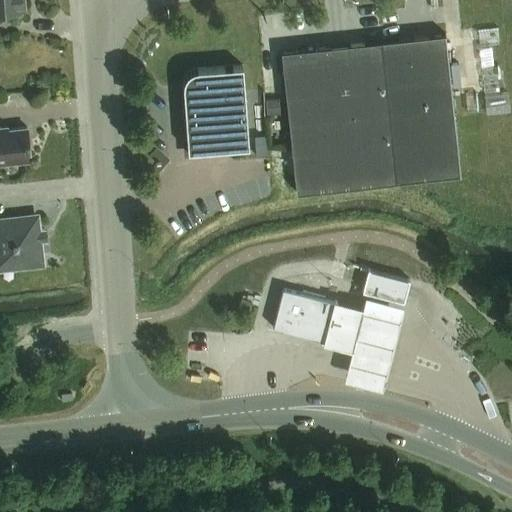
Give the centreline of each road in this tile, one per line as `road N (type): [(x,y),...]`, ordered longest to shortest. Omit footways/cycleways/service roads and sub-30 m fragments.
road 1 (unclassified): [(119,331),(94,0)]
road 2 (secondary): [(246,412),(395,438),(511,490)]
road 3 (secondary): [(511,459),(377,403),(302,398),(246,412)]
road 4 (secondary): [(0,441),(131,425)]
road 5 (residential): [(119,331),(55,338),(0,376)]
